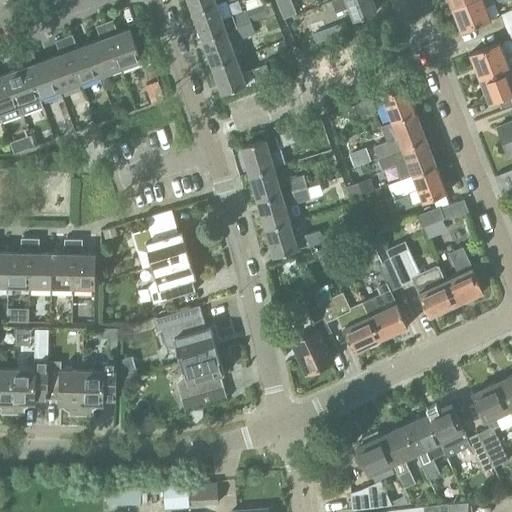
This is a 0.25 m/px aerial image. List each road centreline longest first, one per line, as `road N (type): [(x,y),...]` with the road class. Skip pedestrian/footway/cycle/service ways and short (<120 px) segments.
road 1 (residential): [(281,423),(224,191),(157,0)]
road 2 (residential): [(511,271),(410,0)]
road 3 (residential): [(0,446),(201,448),(281,423)]
road 4 (residential): [(281,423),(511,318)]
